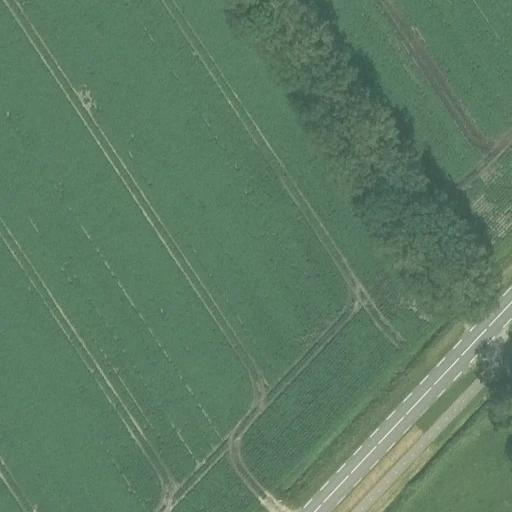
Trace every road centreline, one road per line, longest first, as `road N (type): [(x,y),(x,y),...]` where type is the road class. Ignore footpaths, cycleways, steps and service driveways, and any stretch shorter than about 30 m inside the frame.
road 1 (unclassified): [(487,330),(270,0)]
road 2 (secondary): [(315,511),(487,330)]
